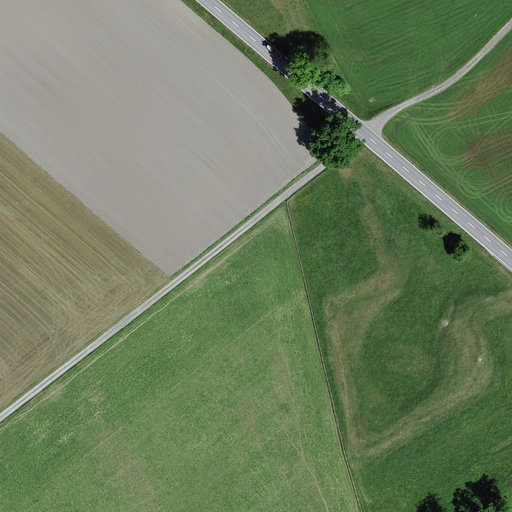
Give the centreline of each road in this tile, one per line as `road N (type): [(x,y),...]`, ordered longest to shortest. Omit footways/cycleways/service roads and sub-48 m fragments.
road 1 (track): [(0,417),(391,112),(449,84),(511,25)]
road 2 (secondary): [(511,261),(207,0)]
